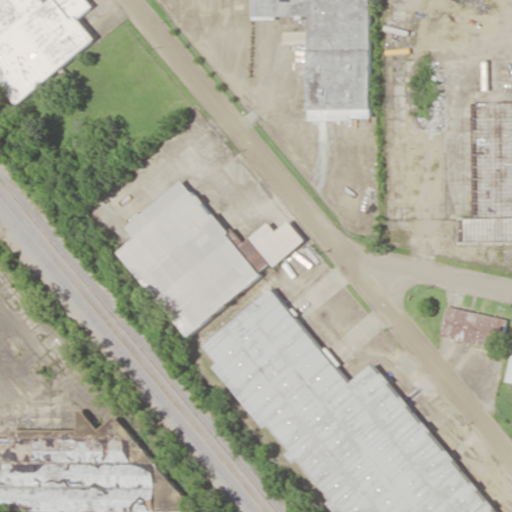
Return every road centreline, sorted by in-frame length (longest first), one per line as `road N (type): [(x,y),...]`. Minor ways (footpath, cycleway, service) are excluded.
road 1 (residential): [(511,447),(362,262),(130,0)]
road 2 (residential): [(511,294),(362,262)]
